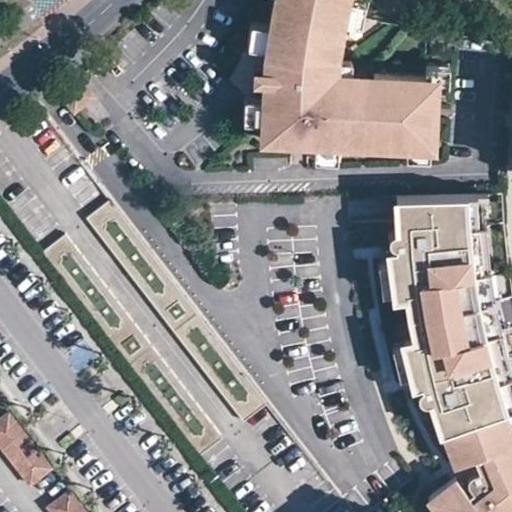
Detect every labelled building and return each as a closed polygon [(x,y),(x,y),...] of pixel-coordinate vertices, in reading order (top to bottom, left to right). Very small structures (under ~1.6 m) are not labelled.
[(272,0),(269,21),(265,45),(265,52),(274,52),(290,53),(290,66),(274,65),(253,65),(253,75),(274,76),(273,89),(263,88),(263,94),(261,118),(261,136),(293,137),(293,122),(309,122),(308,138),(315,138),(339,139),(406,142),(406,130),(419,130),(421,103),(436,104),(437,84),(425,83),(426,71),(374,69),(373,75),(357,74),(357,79),(351,79),(332,78),(333,60),(334,51),(338,52),(344,18),(347,0),(272,0)] [(361,22),(365,0),(347,0),(344,18),(361,22)] [(269,21),(251,19),(247,43),(265,45),(269,21)] [(290,53),(274,52),(274,65),(290,66),(290,53)] [(448,85),(450,60),(426,59),(426,71),(425,83),(437,84),(448,85)] [(352,61),(333,60),(332,78),(351,79),(352,61)] [(95,92),(80,73),(65,84),(80,104),(95,92)] [(80,104),(65,84),(59,89),(74,108),(80,104)] [(261,118),(263,94),(244,94),(243,118),(261,118)] [(431,131),(419,130),(406,130),(406,142),(406,154),(430,155),(431,131)] [(339,139),(315,138),(314,156),(338,157),(339,139)] [(490,219),(488,190),(456,191),(456,200),(463,200),(464,221),(490,219)] [(483,331),(478,308),(471,310),(469,301),(467,291),(475,290),(471,267),(464,221),(463,200),(456,200),(456,191),(424,192),(422,192),(423,225),(398,225),(394,226),(390,228),(388,233),(392,240),(393,253),(390,254),(391,257),(395,289),(395,291),(408,288),(411,312),(416,335),(404,337),(405,340),(412,370),(415,369),(418,382),(418,387),(417,391),(419,395),(422,397),(426,397),(432,395),(435,405),(442,428),(453,456),(460,471),(451,476),(428,494),(441,511),(511,511),(511,424),(508,415),(501,417),(498,408),(495,399),(502,397),(495,376),(483,331)] [(423,225),(422,192),(397,192),(398,217),(398,225),(423,225)] [(268,400),(110,197),(87,215),(245,418),(268,400)] [(490,219),(464,221),(471,267),(496,265),(490,219)] [(224,434),(66,231),(43,249),(201,452),(224,434)] [(395,289),(391,257),(377,258),(382,290),(395,289)] [(500,294),(496,265),(471,267),(475,290),(467,291),(469,301),(500,294)] [(507,325),(500,294),(469,301),(471,310),(478,308),(483,331),(507,325)] [(511,370),(511,342),(507,325),(483,331),(495,376),(511,370)] [(78,372),(100,357),(84,335),(62,351),(78,372)] [(412,370),(405,340),(392,343),(399,373),(412,370)] [(30,358),(8,371),(30,407),(52,395),(30,358)] [(511,403),(511,370),(495,376),(502,397),(495,399),(498,408),(511,403)] [(511,403),(498,408),(501,417),(508,415),(511,424),(511,403)] [(49,466),(7,411),(0,415),(0,444),(28,482),(49,466)] [(84,511),(67,489),(47,505),(52,511),(84,511)]
